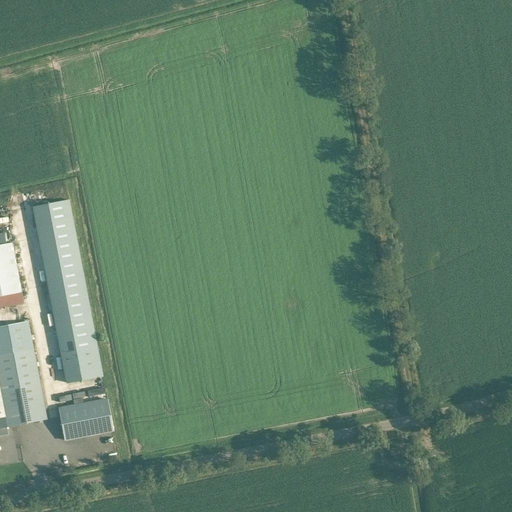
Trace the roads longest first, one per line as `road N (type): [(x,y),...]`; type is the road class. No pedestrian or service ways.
road 1 (unclassified): [(0,510),(419,427),(511,400)]
road 2 (track): [(340,0),(432,511)]
